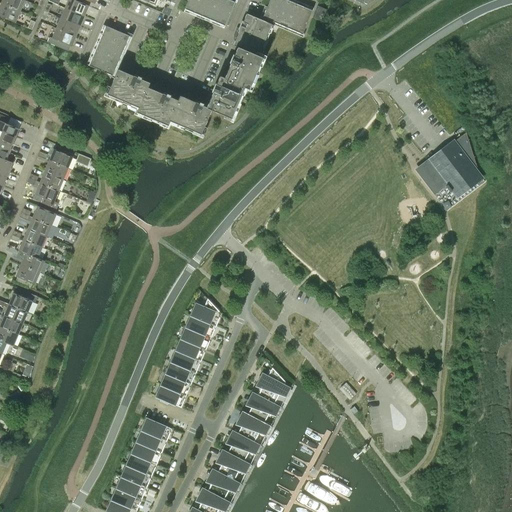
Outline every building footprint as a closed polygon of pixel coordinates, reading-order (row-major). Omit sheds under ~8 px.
[(2,0),(1,3),(20,11),(25,0),(24,0),(2,0)] [(68,0),(65,8),(84,16),(89,6),(74,0),(68,0)] [(235,2),(229,0),(188,0),(185,9),(225,26),(235,2)] [(312,11),(286,0),(269,0),(263,17),(302,34),(312,11)] [(20,11),(1,3),(0,6),(0,16),(15,23),(20,11)] [(326,10),(317,6),(312,17),(321,21),(326,10)] [(61,18),(80,26),(84,16),(65,8),(61,18)] [(233,45),(238,47),(261,56),(264,48),(262,47),(272,24),(247,13),(241,26),(239,30),(240,30),(233,45)] [(56,28),(76,36),(80,26),(61,18),(56,28)] [(106,26),(99,42),(89,66),(112,76),(129,36),(106,26)] [(76,36),(56,28),(52,38),(49,37),(47,42),(68,51),(70,46),(71,47),(76,36)] [(231,63),(225,77),(225,78),(245,86),(245,87),(252,90),(256,81),(253,80),(263,57),(261,56),(238,47),(233,59),(232,59),(230,63),(231,63)] [(116,98),(139,107),(148,87),(150,83),(137,77),(138,77),(134,75),(134,76),(118,69),(107,96),(115,100),(116,98)] [(225,78),(225,77),(220,75),(215,88),(214,88),(213,92),(207,107),(212,109),(234,119),(238,110),(236,109),(245,87),(245,86),(225,78)] [(179,100),(178,100),(166,95),(167,94),(163,93),(148,87),(139,107),(136,114),(144,118),(145,116),(169,125),(170,123),(169,123),(179,100)] [(180,95),(178,100),(179,100),(169,123),(170,123),(177,126),(178,124),(201,134),(212,109),(207,107),(199,103),(196,101),(196,102),(180,95)] [(0,130),(15,137),(19,129),(7,124),(10,119),(0,114),(0,130)] [(15,137),(0,130),(0,139),(12,145),(15,137)] [(440,154),(421,169),(422,170),(425,168),(436,182),(438,185),(435,187),(436,189),(442,184),(445,182),(447,185),(446,186),(450,192),(452,191),(454,194),(480,174),(477,171),(478,171),(478,170),(466,132),(445,149),(446,150),(440,154)] [(12,145),(0,139),(0,148),(9,152),(12,145)] [(9,152),(0,148),(0,157),(6,160),(9,152)] [(54,149),(49,160),(68,168),(73,157),(54,149)] [(0,157),(0,166),(9,171),(13,162),(6,160),(0,157)] [(68,168),(49,160),(44,171),(63,179),(68,168)] [(9,171),(0,166),(0,175),(6,178),(9,171)] [(44,171),(40,182),(59,190),(63,179),(44,171)] [(40,182),(36,181),(29,178),(27,182),(38,187),(33,199),(56,209),(58,203),(54,202),(59,190),(40,182)] [(38,206),(33,217),(51,225),(56,214),(38,206)] [(47,236),(51,225),(33,217),(28,228),(47,236)] [(42,247),(47,236),(28,228),(23,239),(42,247)] [(38,258),(42,247),(23,239),(18,251),(25,254),(26,253),(37,258),(38,258)] [(44,261),(38,258),(37,258),(26,253),(25,254),(21,264),(40,272),(44,261)] [(40,272),(21,264),(16,276),(35,284),(40,272)] [(14,293),(9,304),(28,312),(32,301),(35,302),(38,297),(20,289),(18,295),(14,293)] [(191,315),(216,326),(220,317),(217,316),(219,311),(207,298),(204,307),(196,303),(191,315)] [(5,303),(4,307),(7,308),(4,315),(23,323),(28,312),(9,304),(5,303)] [(0,326),(18,334),(23,323),(4,315),(0,324),(0,326)] [(216,326),(191,315),(186,327),(211,337),(215,329),(213,328),(214,326),(216,326)] [(0,326),(0,339),(7,342),(6,343),(13,346),(18,334),(0,326)] [(211,337),(186,327),(181,338),(206,349),(210,341),(208,340),(209,337),(211,338),(211,337)] [(206,349),(181,338),(176,350),(201,361),(205,352),(203,352),(204,349),(206,349)] [(201,361),(176,350),(171,361),(196,372),(200,364),(198,363),(199,360),(201,361)] [(196,372),(171,361),(166,373),(191,384),(195,375),(193,375),(194,372),(196,373),(196,372)] [(253,392),(252,392),(280,407),(281,407),(274,403),(279,394),(283,395),(287,386),(290,388),(291,387),(284,384),(285,382),(272,368),(268,375),(263,373),(256,385),(262,387),(258,395),(253,392)] [(166,373),(161,384),(186,395),(190,387),(188,386),(190,384),(191,384),(166,373)] [(186,395),(161,384),(156,396),(161,399),(160,400),(167,403),(168,402),(181,407),(185,399),(183,398),(185,395),(186,396),(186,395)] [(341,388),(350,399),(355,394),(345,384),(341,388)] [(243,411),(242,411),(270,426),(271,426),(264,422),(269,413),(273,414),(277,405),(280,407),(252,392),(246,404),(252,406),(248,414),(243,411)] [(270,426),(242,411),(236,423),(242,425),(238,433),(232,430),(260,445),(254,441),(259,432),(263,433),(267,424),(270,426)] [(141,430),(167,441),(170,432),(168,431),(169,427),(146,418),(141,430)] [(136,441),(162,452),(165,444),(164,443),(165,440),(167,441),(141,430),(136,441)] [(260,445),(232,430),(226,443),(232,445),(228,452),(222,449),(222,450),(250,464),(244,461),(249,451),(253,453),(257,444),(260,445)] [(131,453),(157,464),(160,455),(159,455),(160,452),(162,452),(136,441),(131,453)] [(212,468),(212,469),(240,483),(234,480),(239,470),(243,472),(247,463),(250,465),(250,464),(222,450),(216,462),(222,464),(218,471),(212,468)] [(126,464),(152,475),(155,467),(154,466),(155,463),(157,464),(131,453),(126,464)] [(121,476),(147,487),(150,478),(149,478),(150,475),(152,476),(152,475),(126,464),(121,476)] [(240,483),(212,469),(206,481),(212,483),(208,490),(202,487),(202,488),(230,503),(230,502),(224,499),(229,489),(233,491),(237,482),(240,484),(240,483)] [(116,488),(142,498),(145,490),(144,489),(145,487),(147,487),(121,476),(116,488)] [(111,499),(137,510),(140,502),(139,501),(140,498),(142,499),(142,498),(116,488),(111,499)] [(230,503),(202,488),(196,500),(202,502),(198,509),(192,506),(192,507),(201,511),(217,511),(219,508),(223,510),(227,501),(230,503)] [(137,510),(111,499),(106,511),(108,511),(134,511),(135,510),(137,510)]
